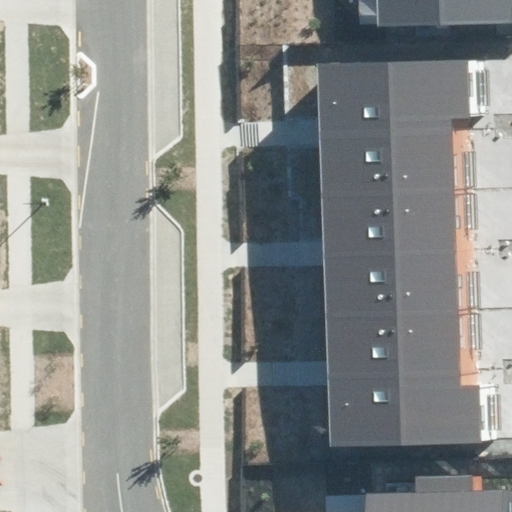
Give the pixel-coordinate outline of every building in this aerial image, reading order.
[(510,0),(376,0),(377,27),(511,23),(510,0)] [(452,119),(470,118),(469,60),(317,65),(319,123),(452,119)] [(452,119),(319,123),(319,135),(321,197),(455,193),(452,119)] [(455,193),(321,197),(322,248),(323,254),(456,251),(455,193)] [(456,251),(323,254),(323,261),(325,316),(458,312),(456,251)] [(327,372),(459,371),(458,312),(325,316),(327,366),(327,372)] [(459,371),(327,372),(328,381),(329,447),(481,443),(480,385),(459,385),(459,371)] [(415,493),(365,495),(365,511),(511,511),(511,490),(473,491),(473,476),(415,477),(415,493)]
